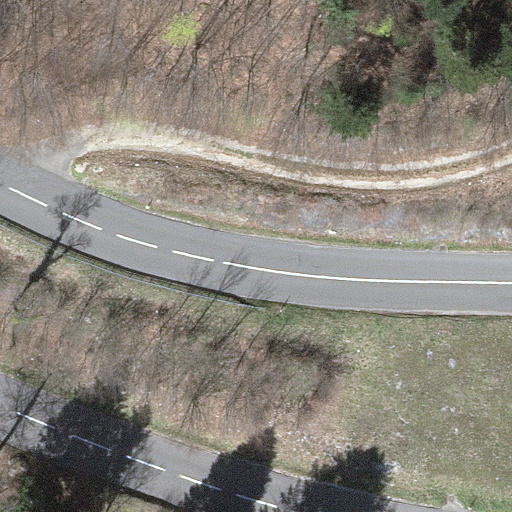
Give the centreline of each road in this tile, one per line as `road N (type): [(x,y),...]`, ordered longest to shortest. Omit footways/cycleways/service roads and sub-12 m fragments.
road 1 (secondary): [(511,282),(363,279),(239,264),(117,234),(0,181)]
road 2 (track): [(511,155),(371,181),(129,139),(85,142),(2,182)]
road 3 (secondary): [(0,406),(300,511)]
